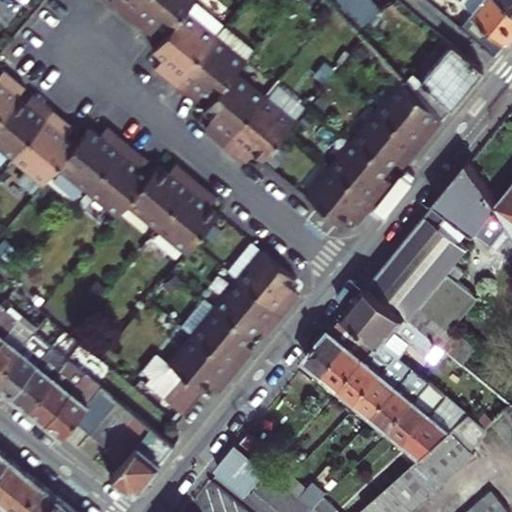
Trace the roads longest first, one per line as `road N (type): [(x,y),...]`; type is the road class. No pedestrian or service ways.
road 1 (residential): [(344,269),(52,33)]
road 2 (residential): [(145,511),(344,269)]
road 3 (residential): [(344,269),(511,66)]
road 4 (residential): [(119,511),(0,416)]
